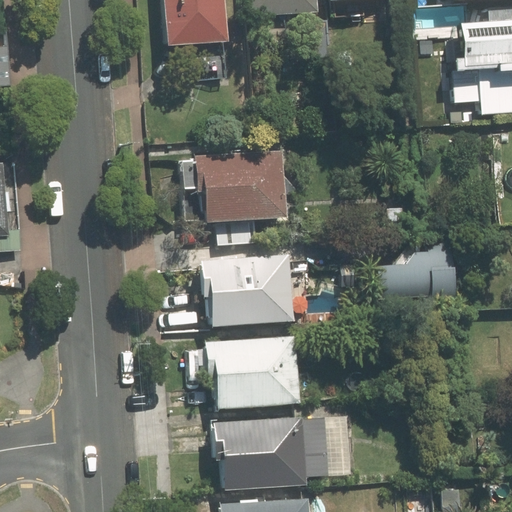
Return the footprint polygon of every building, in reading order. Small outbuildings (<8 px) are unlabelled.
[(158,0),(161,46),(225,42),(222,0),(158,0)] [(314,0),(245,0),(246,14),(315,9),(314,0)] [(511,4),(487,5),(488,22),(456,23),(457,58),(448,58),(449,103),(479,102),(480,115),(511,113),(511,4)] [(331,24),(304,25),(306,61),(333,59),(331,24)] [(198,194),(200,224),(285,217),(279,146),(188,154),(188,162),(174,164),(177,196),(198,194)] [(0,252),(17,252),(16,230),(7,231),(4,162),(0,162),(0,252)] [(453,299),(449,241),(391,245),(392,268),(371,270),(373,304),(453,299)] [(205,326),(303,324),(302,276),(289,276),(288,258),(196,260),(197,296),(205,296),(205,326)] [(356,262),(338,263),(340,289),(357,287),(356,262)] [(292,336),(202,339),(203,383),(211,382),(212,411),(295,408),(292,336)] [(348,415),(208,423),(210,463),(218,462),(220,494),(305,490),(304,478),(351,475),(348,415)] [(460,511),(457,482),(407,487),(409,511),(460,511)] [(216,511),(309,511),(309,498),(216,502),(216,511)]
